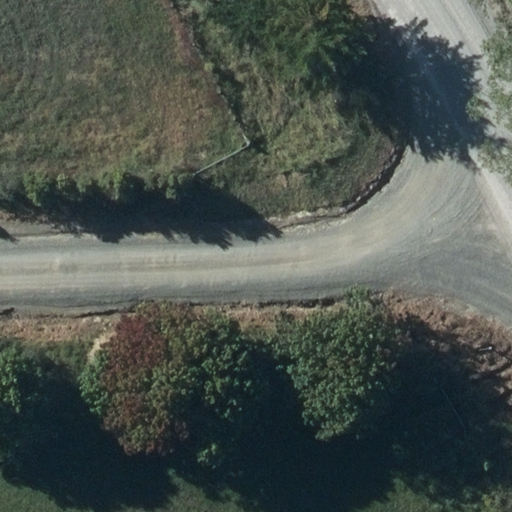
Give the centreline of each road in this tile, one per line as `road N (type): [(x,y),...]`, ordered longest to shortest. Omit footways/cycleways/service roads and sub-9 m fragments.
road 1 (unclassified): [(0,282),(314,265),(411,234),(501,184)]
road 2 (unclassified): [(501,184),(387,0)]
